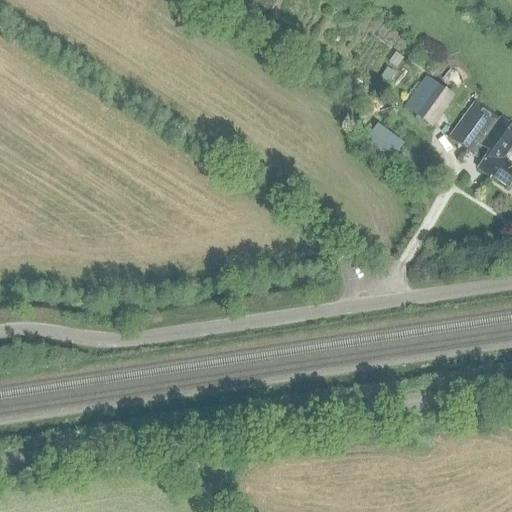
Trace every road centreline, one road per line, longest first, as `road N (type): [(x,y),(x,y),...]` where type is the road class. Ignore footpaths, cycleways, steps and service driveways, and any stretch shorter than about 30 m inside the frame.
road 1 (unclassified): [(0,467),(511,390)]
road 2 (unclassified): [(0,333),(137,340),(511,284)]
